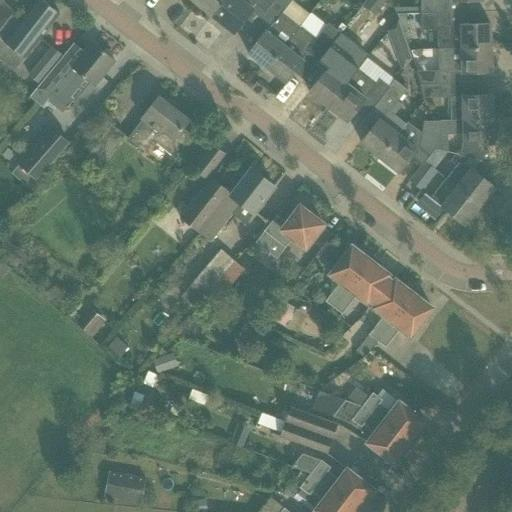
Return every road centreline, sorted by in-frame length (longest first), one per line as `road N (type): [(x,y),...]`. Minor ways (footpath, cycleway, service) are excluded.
road 1 (residential): [(511,275),(444,265),(243,104),(197,85),(89,0)]
road 2 (residential): [(511,368),(488,387),(399,511)]
